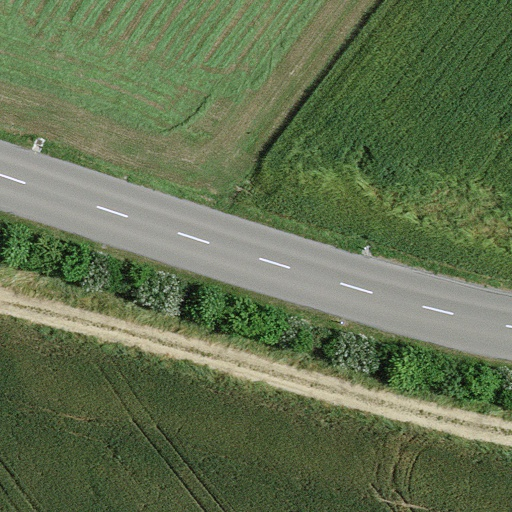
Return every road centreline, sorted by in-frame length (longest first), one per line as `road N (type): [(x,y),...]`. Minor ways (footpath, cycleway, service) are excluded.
road 1 (tertiary): [(0,172),(362,289),(511,323)]
road 2 (track): [(511,433),(0,299)]
